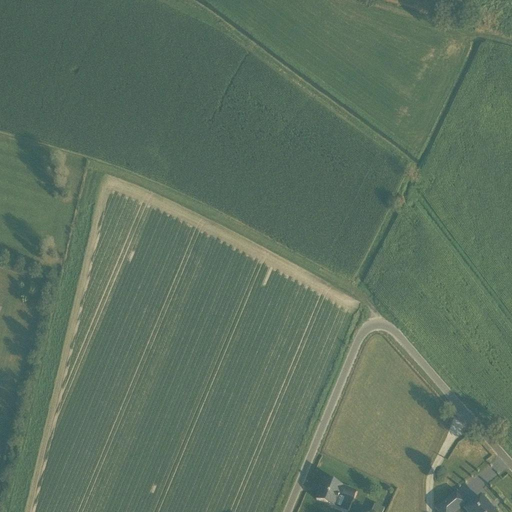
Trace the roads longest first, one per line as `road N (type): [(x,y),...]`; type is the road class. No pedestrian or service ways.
road 1 (unclassified): [(293,511),(361,342),(373,322),(384,322)]
road 2 (unclassified): [(511,464),(384,322)]
road 3 (track): [(357,0),(468,38),(511,42)]
